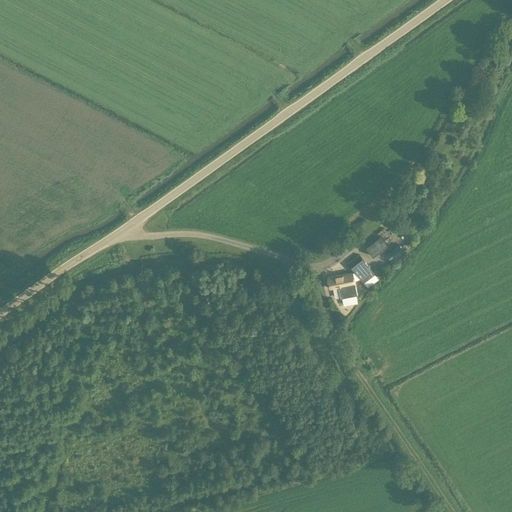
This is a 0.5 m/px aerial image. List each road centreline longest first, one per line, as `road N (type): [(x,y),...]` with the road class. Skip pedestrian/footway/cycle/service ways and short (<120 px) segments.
road 1 (unclassified): [(0,320),(451,0)]
road 2 (track): [(452,511),(312,301),(300,265),(194,235),(114,236)]
